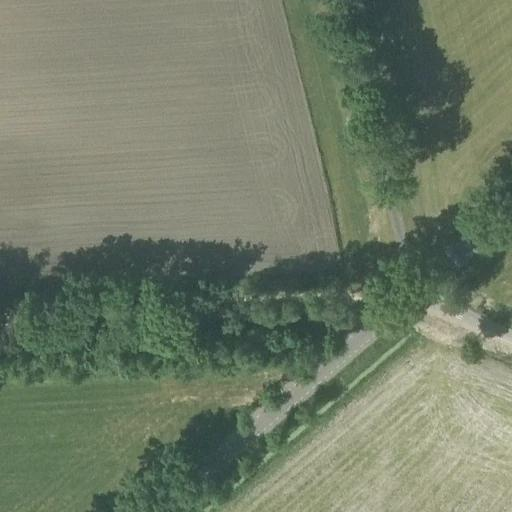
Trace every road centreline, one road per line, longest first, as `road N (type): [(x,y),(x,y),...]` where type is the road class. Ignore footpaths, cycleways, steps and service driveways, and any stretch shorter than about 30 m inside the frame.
road 1 (track): [(0,331),(416,298)]
road 2 (tertiary): [(160,511),(416,298)]
road 3 (tertiary): [(416,298),(511,215)]
